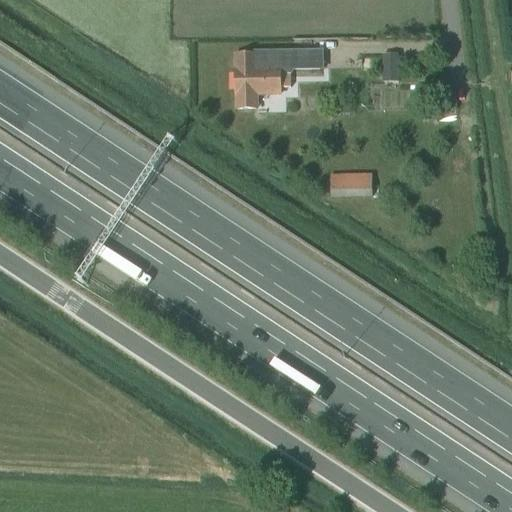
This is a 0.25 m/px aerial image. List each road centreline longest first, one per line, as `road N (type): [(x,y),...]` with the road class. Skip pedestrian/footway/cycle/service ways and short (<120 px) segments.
road 1 (motorway): [(0,165),(511,502)]
road 2 (motorway): [(511,432),(0,95)]
road 3 (unclassified): [(0,255),(393,511)]
